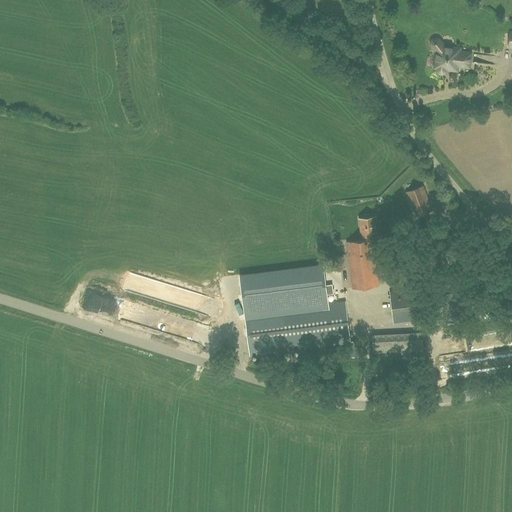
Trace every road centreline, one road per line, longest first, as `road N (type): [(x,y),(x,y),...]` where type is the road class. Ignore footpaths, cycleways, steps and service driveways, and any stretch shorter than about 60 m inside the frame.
road 1 (unclassified): [(511,389),(426,402),(341,401),(0,299)]
road 2 (unclassified): [(511,274),(422,152),(388,83)]
road 3 (unclassified): [(388,83),(262,0)]
